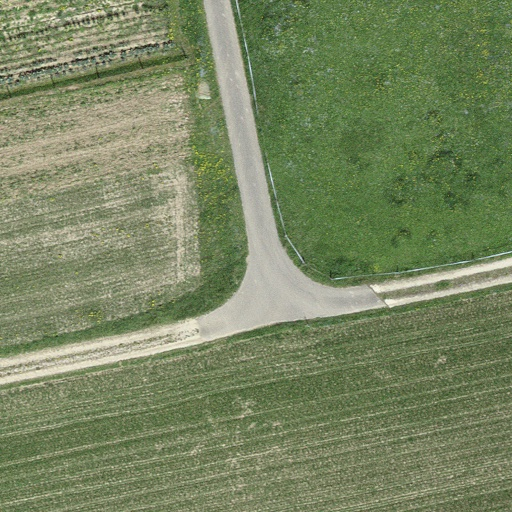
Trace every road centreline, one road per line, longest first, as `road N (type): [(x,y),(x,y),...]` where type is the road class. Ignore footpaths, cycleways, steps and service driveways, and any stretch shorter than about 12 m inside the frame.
road 1 (track): [(0,371),(511,268)]
road 2 (track): [(274,315),(213,0)]
